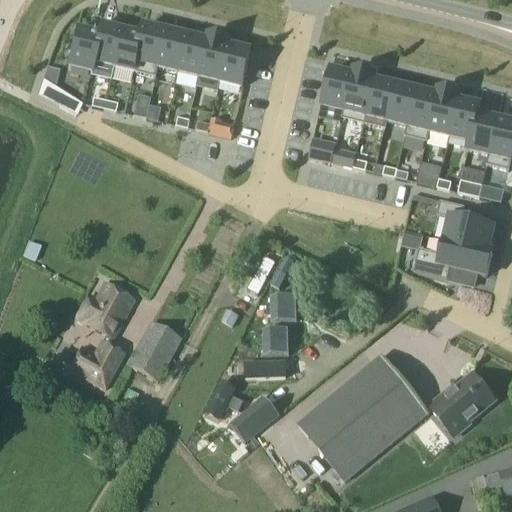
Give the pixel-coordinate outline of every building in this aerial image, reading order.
[(89,76),(88,79),(108,84),(111,72),(120,34),(98,29),(96,38),(97,38),(90,67),(91,67),(89,76)] [(141,39),(132,77),(154,82),(157,73),(155,72),(164,35),(142,30),(140,39),(141,39)] [(67,68),(66,71),(89,76),(91,67),(90,67),(97,38),(96,38),(77,34),(75,34),(67,68)] [(120,34),(111,72),(132,77),(141,39),(140,39),(121,35),(120,34)] [(164,35),(155,72),(157,73),(176,77),(185,40),(164,35)] [(185,40),(176,77),(197,82),(206,45),(205,45),(185,40)] [(206,45),(197,82),(218,87),(227,50),(228,50),(229,46),(207,40),(205,45),(206,45)] [(227,50),(218,87),(241,92),(249,55),(228,50),(227,50)] [(321,111),(318,122),(340,127),(341,124),(342,116),(343,117),(352,79),(351,79),(330,74),(321,111)] [(342,116),(341,124),(362,129),(373,84),(374,85),(375,80),(352,74),(351,79),(352,79),(343,117),(342,116)] [(41,84),(36,100),(57,111),(63,98),(41,84)] [(373,84),(362,129),(384,134),(386,127),(385,126),(394,89),(374,85),(373,84)] [(394,89),(385,126),(386,127),(405,131),(406,131),(415,94),(394,89)] [(405,131),(403,140),(426,146),(428,137),(427,136),(436,99),(435,99),(415,94),(406,131),(405,131)] [(436,99),(427,136),(428,137),(438,139),(448,141),(457,104),(458,104),(459,100),(436,94),(435,99),(436,99)] [(91,103),(89,111),(102,114),(104,105),(91,103)] [(457,104),(448,141),(468,146),(469,146),(476,118),(479,109),(458,104),(457,104)] [(104,105),(102,114),(114,117),(116,108),(104,105)] [(133,112),(131,121),(144,124),(146,115),(133,112)] [(468,146),(466,155),(487,160),(488,161),(497,123),(476,118),(469,146),(468,146)] [(175,122),(173,131),(185,133),(188,125),(175,122)] [(487,160),(484,170),(507,175),(510,166),(511,162),(511,126),(497,123),(488,161),(487,160)] [(196,127),(194,135),(206,138),(208,129),(196,127)] [(348,157),(344,171),(351,173),(353,165),(355,159),(348,157)] [(353,165),(351,173),(364,176),(366,167),(353,165)] [(383,172),(381,180),(394,183),(396,175),(396,174),(383,172)] [(396,175),(394,183),(405,186),(407,178),(396,175)] [(437,184),(435,193),(448,196),(450,187),(437,184)] [(463,186),(461,199),(469,201),(472,188),(463,186)] [(472,188),(469,201),(478,203),(481,190),(472,188)] [(439,206),(435,220),(449,223),(444,245),(444,246),(490,257),(491,256),(489,256),(493,240),(490,240),(491,232),(460,224),(463,212),(439,206)] [(417,254),(412,277),(446,285),(449,273),(485,282),(485,280),(491,258),(490,258),(490,257),(444,246),(444,245),(439,244),(436,259),(417,254)] [(262,262),(245,294),(256,300),(273,268),(262,262)] [(284,262),(269,290),(278,295),(286,280),(292,268),(293,267),(284,262)] [(85,301),(73,324),(106,341),(95,361),(83,354),(71,377),(107,396),(125,360),(110,352),(114,345),(134,306),(103,291),(96,306),(85,301)] [(288,301),(269,302),(270,328),(295,327),(295,318),(288,319),(288,301)] [(225,317),(220,326),(231,332),(235,323),(225,317)] [(125,372),(158,388),(181,344),(149,327),(125,372)] [(280,334),(261,335),(262,361),(287,360),(287,352),(280,352),(280,334)] [(429,420),(424,414),(379,361),(297,429),(341,489),(372,466),(429,420)] [(273,368),(244,369),(244,379),(273,379),(273,368)] [(467,428),(494,406),(472,380),(446,401),(444,399),(428,411),(453,442),(469,429),(467,428)] [(218,389),(203,418),(217,425),(224,412),(236,418),(241,409),(229,402),(232,396),(218,389)] [(262,401),(228,429),(244,449),(279,421),(277,420),(262,401)] [(506,475),(465,493),(474,511),(478,511),(487,508),(488,511),(511,511),(511,480),(509,482),(506,475)]
